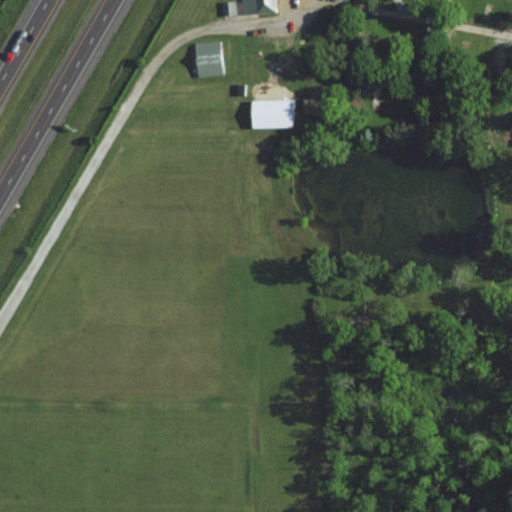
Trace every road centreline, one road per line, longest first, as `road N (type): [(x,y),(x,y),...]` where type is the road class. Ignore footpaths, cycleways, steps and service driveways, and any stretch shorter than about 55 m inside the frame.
road 1 (residential): [(0,321),(150,73),(186,34),(216,24),(344,15)]
road 2 (motorway): [(0,201),(115,0)]
road 3 (residential): [(344,15),(511,37)]
